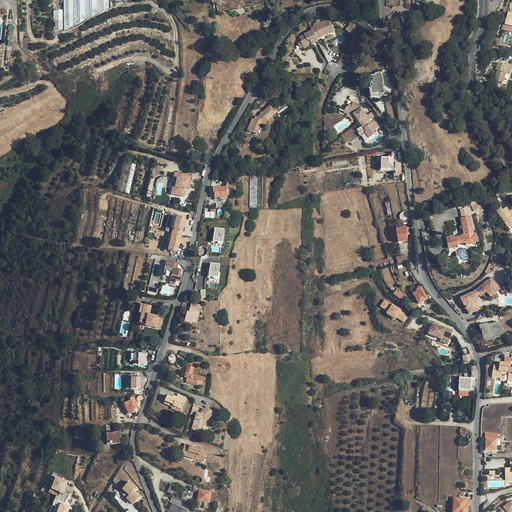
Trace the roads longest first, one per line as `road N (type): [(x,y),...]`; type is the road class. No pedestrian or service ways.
road 1 (unclassified): [(156,511),(133,441),(181,296),(210,169),(297,19),(337,8),(384,30)]
road 2 (unclassified): [(476,511),(477,352),(423,274),(384,30)]
road 3 (secondary): [(483,0),(469,92),(511,167)]
